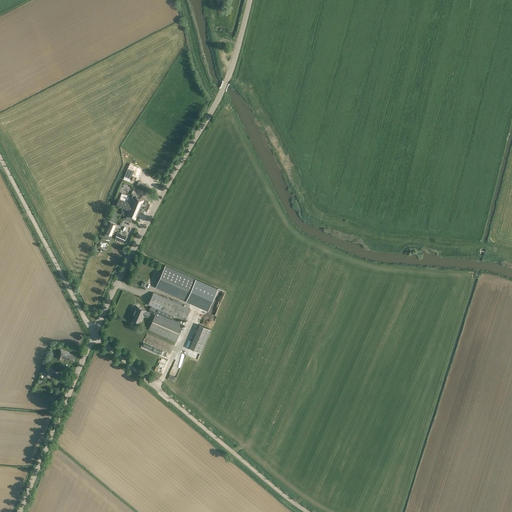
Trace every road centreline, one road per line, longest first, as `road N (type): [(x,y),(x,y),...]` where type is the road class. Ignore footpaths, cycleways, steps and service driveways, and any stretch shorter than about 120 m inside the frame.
road 1 (tertiary): [(94,335),(219,95),(249,0)]
road 2 (unclassified): [(305,511),(94,335)]
road 3 (unclassified): [(94,335),(0,158)]
road 4 (tertiary): [(20,511),(94,335)]
